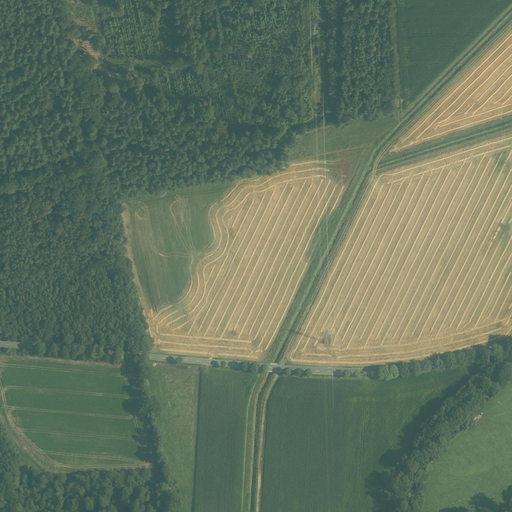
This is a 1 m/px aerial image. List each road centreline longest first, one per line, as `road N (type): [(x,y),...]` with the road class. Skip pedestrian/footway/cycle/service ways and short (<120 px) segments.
road 1 (tertiary): [(0,344),(349,372),(428,365),(511,342)]
road 2 (track): [(279,368),(268,394),(257,511)]
